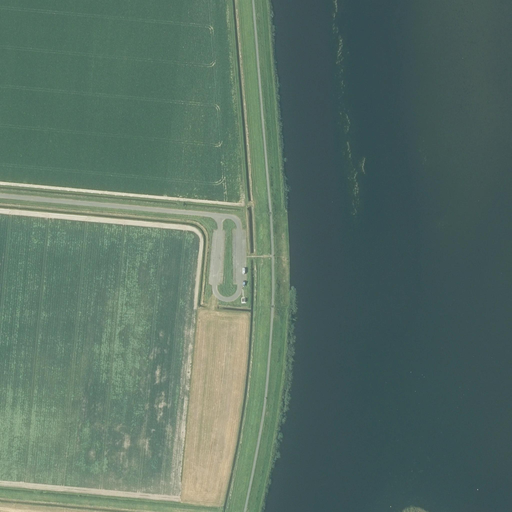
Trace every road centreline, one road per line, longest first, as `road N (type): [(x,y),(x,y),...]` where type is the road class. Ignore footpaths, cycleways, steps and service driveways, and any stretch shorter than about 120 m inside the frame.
road 1 (unclassified): [(0,196),(220,216)]
road 2 (unclassified): [(220,216),(238,225),(239,289),(228,300),(214,292),(219,229)]
